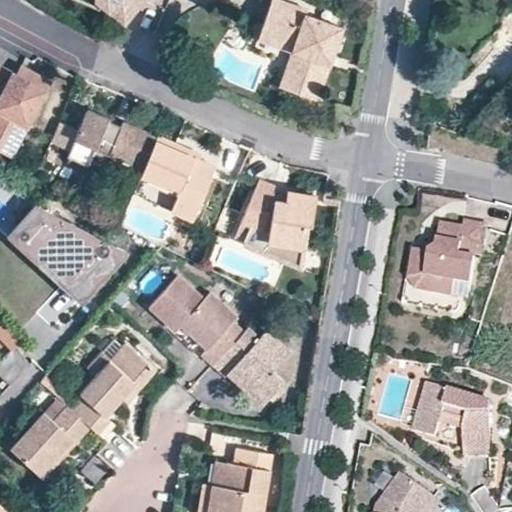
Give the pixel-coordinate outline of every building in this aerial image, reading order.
[(97,0),(99,5),(124,23),(141,0),(97,0)] [(272,0),(269,0),(259,35),(297,47),(288,76),(320,86),(339,27),(303,15),(304,10),(272,0)] [(287,52),(277,87),(316,98),(320,86),(288,76),(297,47),(259,35),(258,42),(287,52)] [(22,136),(53,76),(36,68),(35,70),(27,66),(29,63),(22,60),(17,69),(0,59),(0,134),(2,136),(6,127),(22,136)] [(104,159),(112,155),(145,169),(160,135),(129,122),(127,128),(88,111),(80,130),(70,151),(68,157),(88,166),(93,154),(104,159)] [(70,151),(80,130),(60,122),(51,144),(70,151)] [(0,144),(13,152),(22,136),(6,127),(2,136),(0,134),(0,144)] [(145,169),(143,173),(180,188),(172,208),(196,218),(218,166),(201,159),(177,148),(180,143),(160,135),(145,169)] [(201,159),(204,154),(180,143),(177,148),(201,159)] [(289,189),(287,200),(270,197),(276,184),(261,177),(244,219),(252,223),(245,239),(263,249),(271,239),(301,242),(305,220),(309,221),(314,193),(289,189)] [(18,234),(42,210),(33,205),(5,234),(77,304),(125,255),(120,253),(80,294),(18,234)] [(120,253),(42,210),(18,234),(80,294),(120,253)] [(460,301),(453,300),(456,280),(473,283),(478,254),(483,255),(488,222),(466,218),(465,226),(442,222),(438,244),(429,251),(410,248),(405,275),(402,275),(398,301),(457,310),(460,301)] [(173,328),(179,322),(205,345),(199,352),(210,362),(236,333),(239,330),(228,320),(232,315),(206,292),(202,297),(173,273),(146,304),(173,328)] [(473,283),(456,280),(453,300),(460,301),(469,302),(473,283)] [(77,304),(58,292),(35,312),(57,330),(77,304)] [(19,336),(5,321),(0,325),(0,333),(11,345),(19,336)] [(281,378),(269,367),(286,349),(261,327),(253,335),(242,326),(239,330),(236,333),(210,362),(256,404),(281,378)] [(30,362),(11,345),(0,356),(0,375),(9,384),(30,362)] [(111,422),(107,417),(135,387),(139,391),(157,371),(128,345),(81,395),(85,398),(74,411),(93,428),(99,434),(111,422)] [(430,436),(435,419),(456,425),(456,453),(484,453),(483,399),(421,380),(408,428),(430,436)] [(55,423),(45,414),(13,449),(46,480),(93,428),(74,411),(70,407),(55,423)] [(230,466),(221,465),(217,489),(207,487),(203,511),(256,511),(267,454),(233,448),(230,466)] [(84,474),(100,484),(111,466),(94,456),(84,474)] [(402,477),(379,510),(378,511),(424,511),(434,500),(402,477)] [(435,511),(437,502),(434,500),(424,511),(435,511)] [(9,511),(0,503),(0,511),(9,511)]
